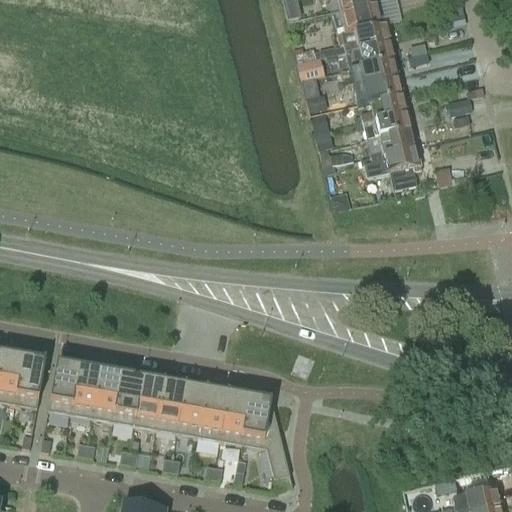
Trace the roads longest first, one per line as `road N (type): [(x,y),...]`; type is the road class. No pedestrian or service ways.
road 1 (tertiary): [(511,293),(119,269)]
road 2 (tertiary): [(216,303),(511,401)]
road 3 (residential): [(0,331),(204,364),(216,303)]
road 4 (residential): [(218,511),(95,486)]
road 5 (tertiary): [(119,269),(0,247)]
